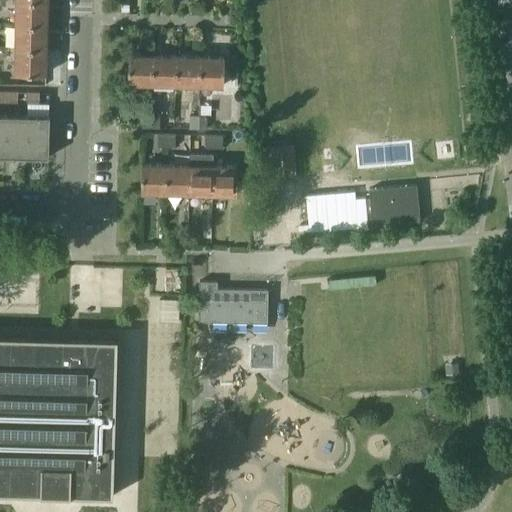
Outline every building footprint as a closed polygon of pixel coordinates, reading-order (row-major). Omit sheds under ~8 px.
[(47,0),(43,0),(15,0),(15,24),(46,24),(47,0)] [(46,24),(15,24),(14,48),(46,49),(46,24)] [(46,49),(14,48),(13,73),(45,73),(46,49)] [(127,83),(152,83),(153,55),(128,54),(127,83)] [(176,55),(153,55),(152,83),(175,84),(176,55)] [(200,56),(176,55),(175,84),(199,84),(200,56)] [(223,57),(200,56),(199,84),(223,85),(223,57)] [(17,91),(5,91),(5,101),(17,101),(17,91)] [(39,92),(26,92),(26,102),(38,102),(39,92)] [(26,115),(4,114),(3,156),(25,156),(26,115)] [(142,127),(151,127),(151,114),(142,114),(142,127)] [(160,115),(151,114),(151,127),(159,128),(160,115)] [(49,115),(26,115),(25,156),(48,157),(49,115)] [(189,128),(197,128),(198,115),(189,115),(189,128)] [(206,116),(198,115),(197,128),(206,129),(206,116)] [(157,146),(166,146),(167,133),(157,133),(157,146)] [(175,134),(167,133),(166,146),(174,147),(175,134)] [(204,147),(213,148),(214,135),(205,134),(204,147)] [(222,135),(214,135),(213,148),(221,148),(222,135)] [(140,191),(165,192),(166,164),(141,163),(140,191)] [(190,164),(166,164),(165,192),(189,192),(190,164)] [(213,165),(190,164),(189,192),(212,193),(213,165)] [(237,166),(213,165),(212,193),(236,194),(237,166)] [(275,219),(270,169),(259,170),(264,221),(275,219)] [(338,201),(292,205),(295,232),(419,221),(416,184),(368,188),(369,204),(338,207),(338,201)] [(199,320),(266,322),(267,289),(216,288),(216,281),(199,281),(199,320)] [(41,487),(54,487),(69,494),(112,495),(117,337),(0,334),(0,485),(2,485),(11,493),(13,493),(17,485),(21,486),(25,493),(27,493),(41,487)] [(456,363),(444,364),(444,374),(457,373),(456,363)]
